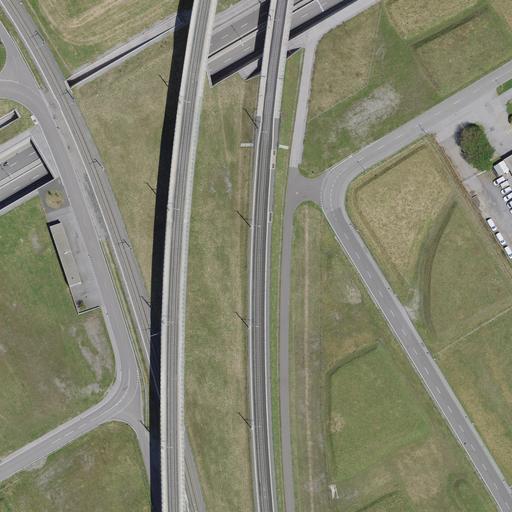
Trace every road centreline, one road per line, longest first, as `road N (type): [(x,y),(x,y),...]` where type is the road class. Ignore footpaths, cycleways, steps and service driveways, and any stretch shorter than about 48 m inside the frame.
road 1 (unclassified): [(511,511),(334,215),(330,194),(347,167),(511,69)]
road 2 (unclassified): [(0,473),(107,411),(128,382),(102,273),(20,70)]
road 3 (primary): [(0,196),(335,0)]
road 4 (primary): [(292,0),(0,170)]
